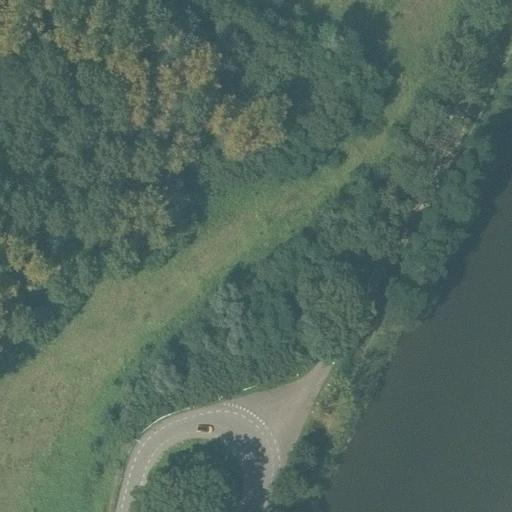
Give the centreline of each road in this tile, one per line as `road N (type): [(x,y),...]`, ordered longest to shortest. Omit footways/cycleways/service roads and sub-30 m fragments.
road 1 (unclassified): [(264,477),(397,234),(504,0)]
road 2 (tertiary): [(127,511),(149,447),(188,424),(235,427),(252,441),(264,477)]
